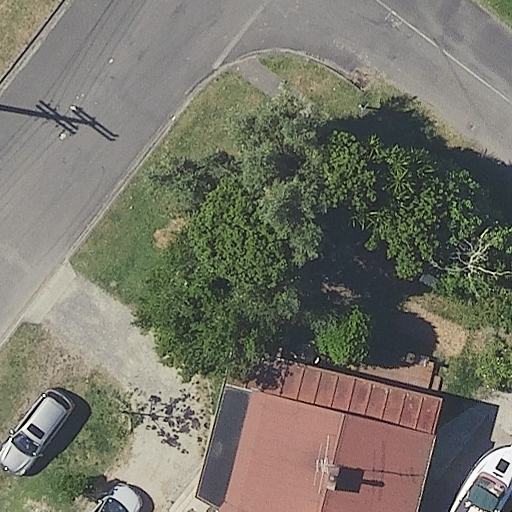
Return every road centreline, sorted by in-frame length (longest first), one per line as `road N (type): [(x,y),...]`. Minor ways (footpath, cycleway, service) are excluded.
road 1 (residential): [(0,237),(186,0)]
road 2 (residential): [(368,0),(511,111)]
